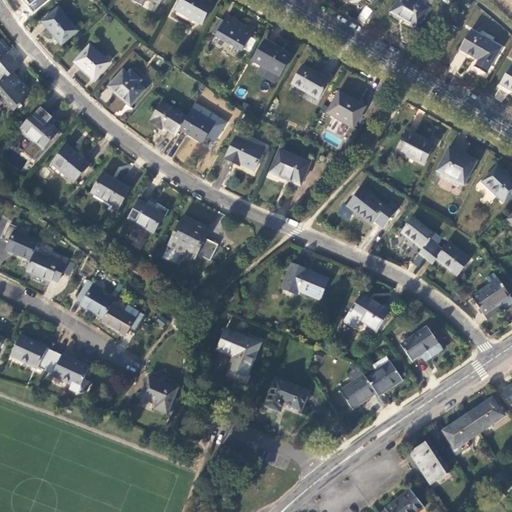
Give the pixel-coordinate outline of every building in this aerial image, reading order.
[(24,0),(34,11),(47,0),(24,0)] [(201,0),(180,0),(175,10),(201,24),(212,4),(205,0),(203,0),(203,1),(201,0)] [(428,9),(412,0),(397,0),(391,12),(417,28),(428,9)] [(357,18),(365,23),(373,11),(366,7),(357,18)] [(57,9),(41,23),(61,45),(76,31),(57,9)] [(220,19),(211,34),(241,51),(254,29),(246,25),(245,27),(227,16),(224,22),(220,19)] [(500,49),(470,31),(459,50),(478,61),(474,68),(486,74),(500,49)] [(264,41),(253,61),(279,76),(290,56),(264,41)] [(108,64),(90,46),(74,63),(93,80),(108,64)] [(0,72),(14,61),(2,47),(0,48),(0,72)] [(20,68),(14,61),(0,72),(0,93),(11,107),(8,110),(11,112),(31,96),(12,74),(20,68)] [(304,63),(292,84),(317,99),(328,81),(319,75),(320,73),(304,63)] [(511,65),(500,84),(511,91),(511,65)] [(123,71),(108,87),(130,107),(148,87),(130,71),(127,75),(123,71)] [(364,108),(339,93),(327,113),(353,128),(364,108)] [(162,127),(175,136),(179,129),(186,118),(161,103),(149,123),(160,129),(162,127)] [(186,118),(179,129),(202,144),(212,127),(189,112),(186,118)] [(57,132),(36,113),(21,130),(34,142),(25,153),(33,161),(42,149),(57,132)] [(433,146),(406,132),(396,151),(423,166),(433,146)] [(263,151),(235,138),(224,159),(238,166),(237,169),(251,176),(263,151)] [(463,186),(476,161),(449,147),(436,172),(463,186)] [(80,160),(65,148),(51,164),(73,184),(89,166),(81,159),(80,160)] [(309,162),(280,150),(269,173),(300,186),(309,162)] [(511,193),(511,180),(498,167),(482,182),(503,203),(511,193)] [(129,190),(103,174),(92,193),(118,209),(129,190)] [(361,187),(347,206),(371,226),(375,221),(383,228),(397,209),(389,203),(386,207),(361,187)] [(163,216),(139,202),(129,219),(153,233),(163,216)] [(217,245),(206,239),(200,236),(204,228),(204,227),(182,216),(168,244),(185,253),(187,250),(209,261),(217,245)] [(424,258),(425,260),(436,245),(437,244),(431,239),(434,235),(412,219),(402,232),(422,249),(418,254),(419,255),(424,258)] [(33,253),(38,243),(14,232),(16,227),(10,225),(3,240),(9,242),(5,250),(30,261),(33,253)] [(146,235),(129,228),(124,241),(142,247),(146,235)] [(200,236),(206,239),(210,232),(204,228),(200,236)] [(436,245),(425,260),(431,264),(436,259),(457,276),(469,260),(447,243),(442,250),(436,245)] [(30,261),(25,271),(51,282),(54,275),(59,277),(67,261),(60,258),(57,264),(33,253),(30,261)] [(417,267),(424,258),(419,255),(412,264),(417,267)] [(281,289),(295,295),(305,271),(291,265),(281,289)] [(305,271),(295,295),(296,295),(298,291),(319,300),(328,280),(305,271)] [(503,309),(511,303),(511,300),(498,280),(471,298),(487,320),(499,312),(495,306),(499,303),(503,309)] [(111,305),(113,302),(100,294),(103,290),(87,281),(75,300),(82,304),(80,306),(103,320),(111,305)] [(229,293),(222,298),(226,303),(233,298),(229,293)] [(388,312),(361,294),(344,321),(355,329),(360,321),(376,331),(388,312)] [(103,320),(101,323),(125,336),(129,329),(135,333),(143,318),(136,314),(133,319),(123,312),(111,305),(103,320)] [(133,319),(136,314),(126,308),(123,312),(133,319)] [(426,327),(400,345),(411,361),(420,356),(425,363),(443,351),(426,327)] [(260,344),(225,329),(216,350),(233,357),(228,369),(247,376),(260,344)] [(45,371),(53,352),(46,349),(47,348),(19,335),(10,356),(38,369),(38,368),(45,371)] [(61,356),(53,352),(45,371),(53,375),(52,376),(80,389),(90,367),(61,354),(61,356)] [(372,365),(376,371),(389,362),(385,357),(372,365)] [(376,371),(366,378),(376,393),(378,396),(402,380),(389,362),(376,371)] [(354,382),(340,391),(352,409),(376,393),(366,378),(359,368),(349,374),(354,382)] [(166,414),(177,389),(149,377),(140,398),(157,404),(155,409),(166,414)] [(85,395),(92,382),(85,379),(78,391),(85,395)] [(283,403),(290,406),(297,388),(276,379),(265,405),(280,411),(283,403)] [(297,388),(290,406),(300,411),(308,393),(297,388)] [(492,399),(467,415),(479,433),(504,417),(492,399)] [(479,433),(467,415),(442,432),(454,449),(479,433)] [(429,441),(410,454),(430,485),(449,472),(429,441)] [(385,510),(383,511),(418,511),(424,508),(410,490),(385,510)]
